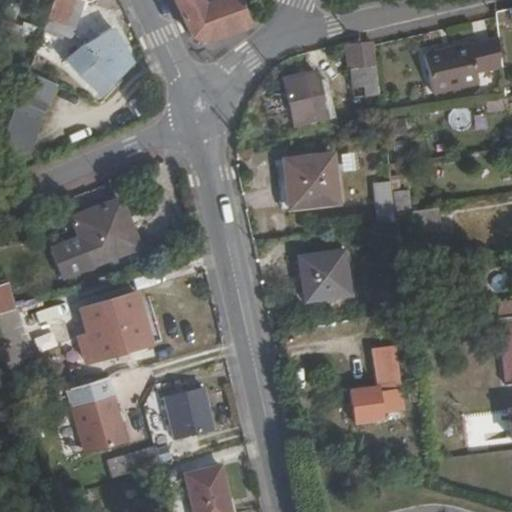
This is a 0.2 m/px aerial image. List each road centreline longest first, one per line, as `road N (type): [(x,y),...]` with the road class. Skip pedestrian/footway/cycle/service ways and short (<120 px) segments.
road 1 (tertiary): [(200,125),(285,511)]
road 2 (residential): [(0,200),(188,121)]
road 3 (residential): [(451,0),(287,37)]
road 4 (unknown): [(250,344),(131,384)]
